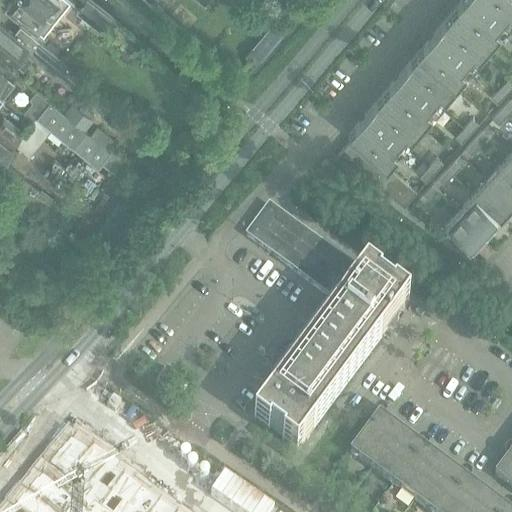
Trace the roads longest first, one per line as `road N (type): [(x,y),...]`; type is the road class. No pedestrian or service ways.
road 1 (residential): [(435,0),(315,143),(205,252)]
road 2 (tertiary): [(181,233),(377,0)]
road 3 (tertiary): [(352,0),(165,219)]
road 4 (tertiary): [(165,219),(0,404)]
road 5 (residential): [(442,336),(421,321),(387,369),(487,442)]
road 6 (residential): [(0,483),(94,370),(99,328)]
road 7 (unclassified): [(220,397),(191,436),(302,511)]
road 8 (residential): [(234,275),(171,360),(220,397)]
road 9 (residential): [(220,397),(283,314),(234,275)]
road 10 (tertiary): [(0,433),(99,328)]
road 11 (tertiary): [(99,328),(181,233)]
